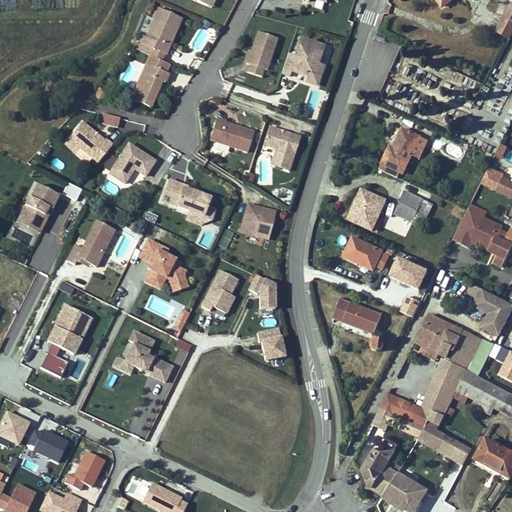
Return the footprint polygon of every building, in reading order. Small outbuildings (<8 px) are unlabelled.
[(436,0),(443,9),(454,0),(436,0)] [(180,16),(156,6),(144,34),(142,33),(138,41),(164,53),(168,45),(162,42),(168,29),(174,31),(180,16)] [(496,32),(510,39),(511,34),(511,20),(511,22),(504,18),(496,32)] [(276,37),(256,30),(245,62),(248,63),(245,71),(260,76),(262,69),(265,69),(276,37)] [(308,40),(301,37),(294,56),(287,53),(280,73),(288,76),(290,71),(298,74),(299,70),(302,71),(304,76),(317,81),(322,65),(316,63),(322,45),(315,42),(312,38),(308,40)] [(167,62),(148,54),(144,62),(150,64),(147,71),(141,69),(129,97),(149,105),(160,78),(163,80),(167,72),(164,70),(167,62)] [(317,81),(304,76),(303,81),(315,85),(317,81)] [(398,83),(392,94),(410,103),(416,92),(398,83)] [(450,100),(461,101),(462,92),(451,91),(450,100)] [(100,114),(98,124),(118,127),(119,116),(100,114)] [(225,118),(216,115),(208,137),(246,151),(253,130),(224,120),(225,118)] [(92,132),(80,122),(66,138),(95,162),(110,144),(103,138),(102,140),(96,135),(94,136),(92,134),(92,132)] [(298,136),(268,126),(262,143),(275,148),(270,164),(287,170),(298,136)] [(429,142),(406,130),(398,147),(394,145),(382,170),(403,180),(415,154),(422,158),(429,142)] [(152,160),(126,143),(106,173),(121,183),(129,171),(127,169),(129,166),(142,175),(152,160)] [(503,158),(506,147),(499,145),(496,156),(503,158)] [(511,183),(502,178),(496,190),(511,197),(511,183)] [(190,188),(167,179),(159,200),(201,215),(208,197),(198,193),(190,190),(190,188)] [(59,198),(34,186),(28,199),(26,198),(14,222),(39,234),(52,208),(54,209),(59,198)] [(360,222),(358,225),(372,231),(384,205),(387,207),(388,203),(362,192),(350,218),(360,222)] [(394,214),(415,223),(425,201),(404,192),(394,214)] [(273,211),(245,202),(241,217),(242,219),(243,219),(243,222),(240,221),(238,230),(265,237),(273,211)] [(213,220),(215,208),(207,207),(205,218),(213,220)] [(492,246),(489,251),(488,252),(497,256),(493,263),(502,268),(511,247),(511,245),(504,242),(508,234),(501,231),(502,228),(483,218),(479,226),(474,236),(492,246)] [(116,232),(95,221),(82,248),(75,245),(66,262),(74,265),(76,260),(89,266),(91,264),(98,267),(116,232)] [(492,246),(474,236),(471,241),(489,251),(492,246)] [(374,271),(375,269),(375,268),(382,271),(389,256),(353,239),(344,257),(359,264),(374,271)] [(169,251),(146,240),(138,258),(150,263),(147,269),(151,271),(146,282),(162,290),(170,273),(177,289),(188,286),(185,275),(187,271),(177,266),(180,259),(168,253),(169,251)] [(396,257),(388,278),(420,290),(428,270),(396,257)] [(237,280),(219,271),(200,308),(209,312),(211,307),(225,314),(233,297),(229,295),(237,280)] [(272,283),(256,275),(249,289),(254,293),(256,291),(259,293),(259,310),(262,309),(262,317),(272,317),(270,308),(273,309),(272,283)] [(479,329),(498,338),(511,308),(511,304),(471,284),(466,294),(475,298),(471,307),(486,314),(479,329)] [(406,296),(399,312),(413,318),(420,301),(406,296)] [(342,300),(334,320),(375,336),(382,316),(342,300)] [(67,306),(49,343),(52,344),(40,369),(62,380),(70,364),(57,358),(62,348),(75,355),(92,318),(67,306)] [(179,334),(188,312),(180,309),(172,331),(179,334)] [(257,334),(258,342),(261,342),(264,361),(283,357),(278,329),(257,334)] [(133,331),(128,342),(133,344),(125,362),(117,358),(113,366),(130,375),(135,367),(153,375),(152,377),(165,384),(173,367),(151,357),(154,352),(151,351),(156,342),(133,331)] [(187,354),(191,346),(178,339),(173,347),(187,354)] [(380,340),(377,340),(374,341),(372,342),(371,345),(371,347),(371,349),(373,351),(376,354),(379,354),(381,353),(383,351),(384,350),(385,347),(385,345),(384,343),(382,341),(380,340)] [(511,350),(503,346),(497,358),(504,362),(498,375),(511,381),(511,350)] [(450,387),(459,368),(445,362),(437,381),(450,387)] [(424,411),(410,405),(404,420),(424,428),(425,429),(426,427),(433,412),(444,417),(467,371),(459,368),(450,387),(437,381),(424,411)] [(113,386),(118,375),(113,372),(107,383),(113,386)] [(265,417),(196,390),(190,405),(259,433),(265,417)] [(490,414),(495,406),(482,399),(477,408),(490,414)] [(32,421),(8,410),(0,425),(0,435),(20,445),(32,421)] [(459,424),(455,437),(471,443),(476,430),(459,424)] [(405,429),(399,426),(396,433),(402,436),(405,429)] [(424,428),(423,431),(435,436),(437,432),(426,427),(425,429),(424,428)] [(35,446),(33,450),(59,463),(70,441),(44,428),(42,432),(35,428),(27,443),(35,446)] [(442,442),(468,456),(471,450),(445,436),(442,442)] [(368,487),(372,490),(386,467),(389,461),(394,453),(392,451),(396,445),(387,439),(383,446),(386,447),(380,456),(374,452),(362,471),(368,487)] [(511,475),(511,454),(486,440),(473,464),(508,483),(511,475)] [(70,475),(66,482),(82,490),(86,483),(92,486),(94,487),(107,460),(88,451),(75,478),(70,475)] [(397,466),(389,461),(386,467),(393,472),(397,466)] [(372,490),(383,497),(398,474),(401,468),(397,466),(393,472),(386,467),(372,490)] [(414,511),(427,492),(398,474),(383,497),(407,511),(414,511)] [(184,497),(153,481),(143,502),(163,511),(184,511),(189,503),(183,499),(184,497)] [(12,496),(4,492),(0,499),(0,506),(5,509),(3,511),(28,511),(38,493),(18,483),(12,496)] [(65,498),(49,491),(40,510),(45,511),(77,511),(84,499),(68,491),(65,498)] [(126,508),(130,500),(124,497),(119,505),(126,508)] [(234,511),(208,499),(201,511),(234,511)]
